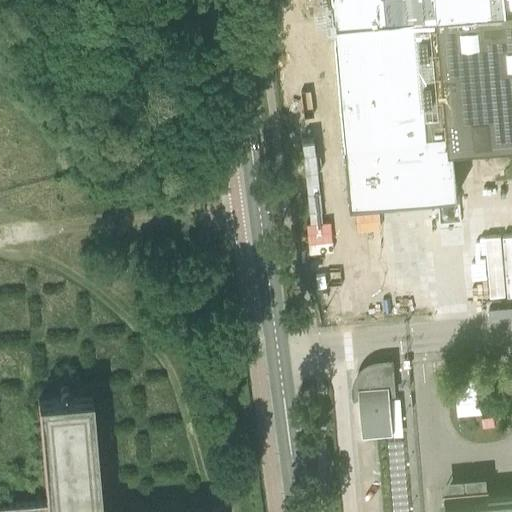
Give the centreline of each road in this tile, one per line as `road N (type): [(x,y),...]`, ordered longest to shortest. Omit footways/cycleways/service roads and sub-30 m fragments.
road 1 (tertiary): [(299,511),(227,0)]
road 2 (track): [(0,236),(151,221)]
